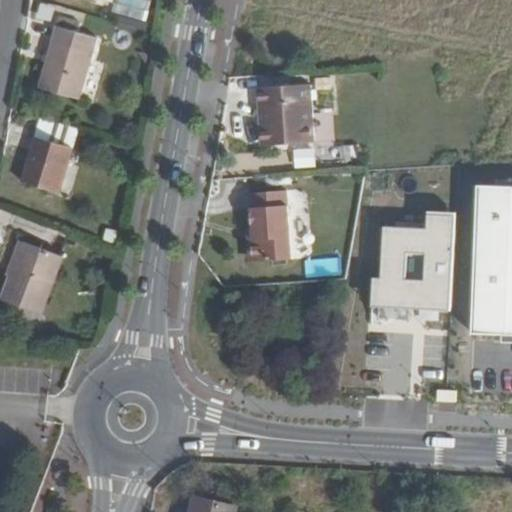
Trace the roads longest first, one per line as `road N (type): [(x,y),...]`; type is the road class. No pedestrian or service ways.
road 1 (tertiary): [(157,250),(201,0)]
road 2 (tertiary): [(511,452),(295,440)]
road 3 (tertiary): [(157,250),(112,377)]
road 4 (tertiary): [(163,447),(295,440)]
road 5 (tertiary): [(160,382),(157,250)]
road 6 (tertiary): [(295,440),(173,399)]
